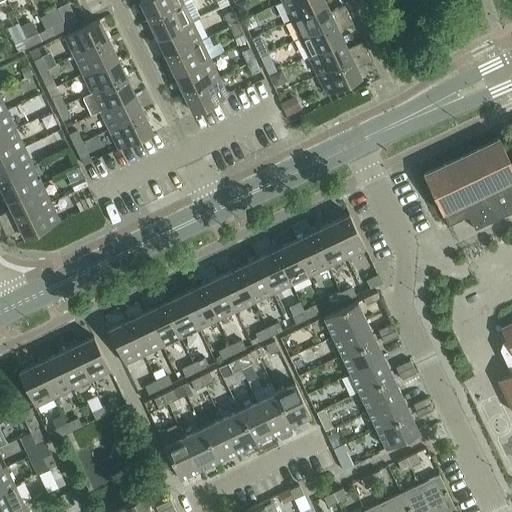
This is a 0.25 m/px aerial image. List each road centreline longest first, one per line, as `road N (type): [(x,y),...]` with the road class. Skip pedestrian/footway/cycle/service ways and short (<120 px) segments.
road 1 (residential): [(507,511),(407,315),(408,255),(354,146)]
road 2 (residential): [(208,211),(114,0)]
road 3 (tertiary): [(13,309),(208,211)]
road 4 (tertiary): [(354,146),(511,72)]
road 5 (tertiary): [(208,211),(354,146)]
road 6 (residential): [(206,511),(199,498),(322,440)]
